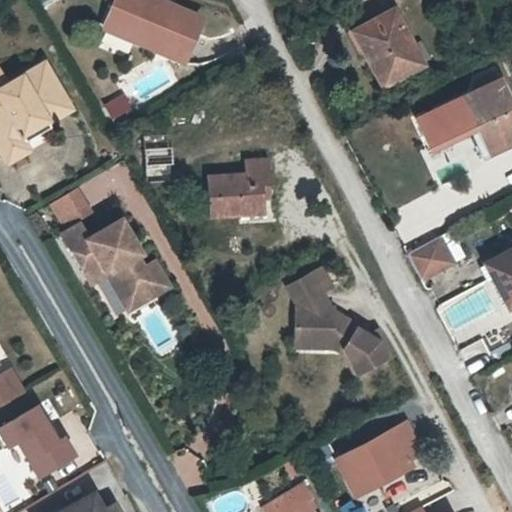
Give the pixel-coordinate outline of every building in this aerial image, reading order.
[(112,0),(103,23),(179,56),(197,17),(157,0),(112,0)] [(338,44),(382,83),(410,51),(366,11),(338,44)] [(70,110),(43,63),(6,85),(32,129),(44,121),(46,124),(70,110)] [(503,143),(505,147),(511,143),(511,106),(501,81),(463,98),(486,151),(503,143)] [(32,129),(6,85),(0,88),(0,154),(1,156),(24,143),(26,141),(22,134),(32,129)] [(100,104),(110,121),(131,109),(121,92),(100,104)] [(167,146),(166,134),(142,135),(142,148),(167,146)] [(28,150),(24,143),(1,156),(5,163),(28,150)] [(142,148),(144,166),(169,165),(172,165),(170,146),(167,146),(142,148)] [(271,191),(270,159),(246,160),(246,174),(208,175),(209,219),(265,216),(264,191),(271,191)] [(169,165),(144,166),(145,182),(168,181),(170,179),(169,165)] [(143,267),(137,257),(130,245),(135,242),(122,220),(94,235),(89,238),(81,223),(63,233),(88,277),(104,267),(113,270),(131,299),(165,280),(154,261),(143,267)] [(437,237),(407,253),(421,279),(451,264),(437,237)] [(142,254),(135,242),(130,245),(137,257),(142,254)] [(511,249),(485,263),(509,307),(511,305),(511,249)] [(125,303),(131,299),(113,270),(104,267),(88,277),(91,282),(105,275),(109,275),(125,303)] [(321,305),(321,290),(311,271),(287,284),(299,305),(296,305),(294,339),(332,340),(334,337),(344,343),(342,346),(346,354),(357,372),(390,354),(376,327),(368,331),(345,316),(342,322),(334,316),(334,309),(334,305),(330,306),(321,305)] [(451,337),(496,322),(484,286),(439,302),(451,337)] [(330,306),(321,290),(321,305),(330,306)] [(345,316),(334,309),(334,316),(342,322),(345,316)] [(335,347),(346,354),(342,346),(344,343),(334,337),(332,340),(294,339),(294,345),(335,347)] [(12,367),(0,374),(0,404),(25,390),(12,367)] [(38,411),(25,390),(0,404),(0,430),(1,433),(38,411)] [(413,466),(409,459),(421,453),(406,422),(337,459),(356,496),(413,466)] [(307,451),(315,466),(335,456),(328,441),(307,451)] [(265,511),(282,511),(307,498),(308,499),(311,497),(303,482),(262,505),(265,511)] [(103,511),(104,511),(94,494),(62,511),(103,511)] [(315,511),(308,499),(307,498),(282,511),(315,511)]
